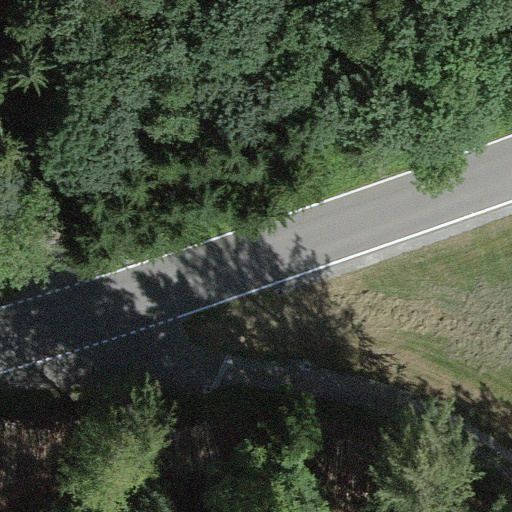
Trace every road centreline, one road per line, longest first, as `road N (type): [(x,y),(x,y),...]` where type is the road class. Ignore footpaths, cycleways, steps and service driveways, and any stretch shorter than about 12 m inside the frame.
road 1 (tertiary): [(511,165),(249,269),(0,346)]
road 2 (track): [(91,322),(255,369),(385,394),(494,436),(511,454)]
road 3 (track): [(49,333),(40,162),(59,0)]
